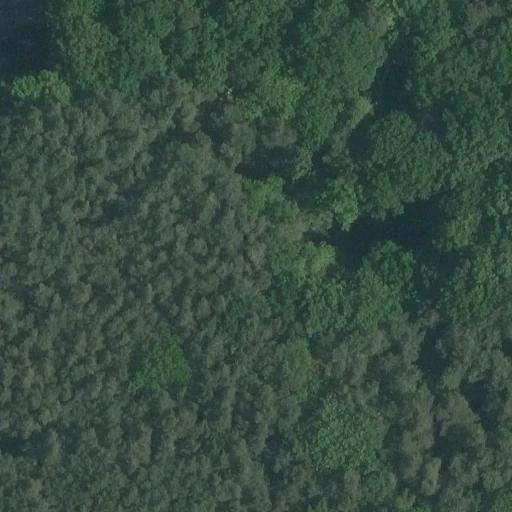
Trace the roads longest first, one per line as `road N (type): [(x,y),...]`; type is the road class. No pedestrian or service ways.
road 1 (unclassified): [(0,109),(385,25)]
road 2 (unclassified): [(511,260),(407,51),(385,25)]
